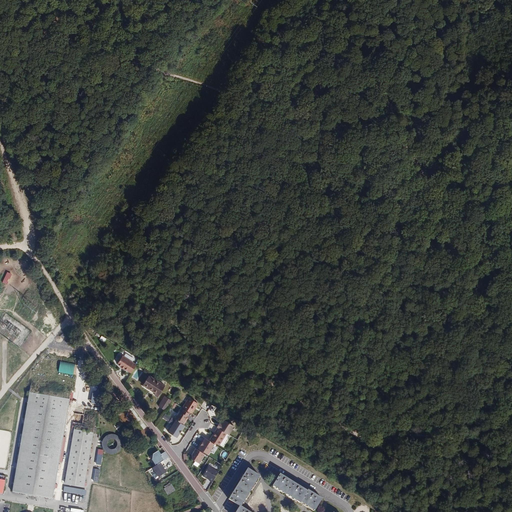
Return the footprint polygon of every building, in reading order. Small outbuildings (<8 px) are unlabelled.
[(8,285),(12,274),(7,272),(2,283),(8,285)] [(124,356),(123,356),(117,364),(131,373),(136,364),(132,361),(134,358),(126,353),(124,356)] [(142,373),(136,382),(150,391),(149,393),(152,394),(159,384),(142,373)] [(150,391),(136,382),(135,384),(149,393),(150,391)] [(70,399),(30,392),(13,492),(53,499),(70,399)] [(161,407),(166,399),(159,394),(154,403),(161,407)] [(187,395),(180,405),(187,410),(190,411),(196,401),(187,395)] [(177,409),(173,417),(181,422),(184,418),(183,416),(184,414),(187,411),(181,407),(179,410),(177,409)] [(173,417),(169,415),(167,419),(171,422),(166,429),(175,435),(182,423),(181,422),(173,417)] [(234,425),(223,418),(221,423),(219,422),(220,422),(219,424),(218,424),(217,425),(217,426),(227,432),(229,433),(234,425)] [(217,426),(210,438),(213,440),(216,442),(219,444),(227,432),(217,426)] [(94,432),(74,429),(66,483),(86,487),(94,432)] [(103,435),(103,452),(121,453),(121,436),(103,435)] [(212,441),(204,436),(202,440),(200,443),(199,442),(196,446),(207,452),(213,442),(212,441)] [(191,459),(195,461),(194,464),(199,467),(206,455),(197,449),(191,459)] [(161,454),(158,450),(153,454),(152,460),(156,465),(164,460),(169,457),(165,452),(161,454)] [(220,456),(225,459),(228,452),(223,450),(220,456)] [(161,463),(152,468),(158,477),(167,472),(161,463)] [(219,471),(209,465),(203,475),(213,481),(219,471)] [(250,511),(241,506),(242,503),(246,498),(253,487),(256,481),(260,476),(248,468),(244,474),(241,478),(234,491),(231,495),(229,499),(240,506),(235,511),(250,511)] [(288,478),(283,475),(280,473),(272,486),(275,487),(281,491),(289,496),(294,499),(300,503),(301,502),(303,503),(309,507),(315,511),(322,498),(308,490),(302,486),(297,484),(288,478)] [(169,493),(176,489),(172,484),(171,483),(166,485),(167,487),(166,488),(169,493)]
